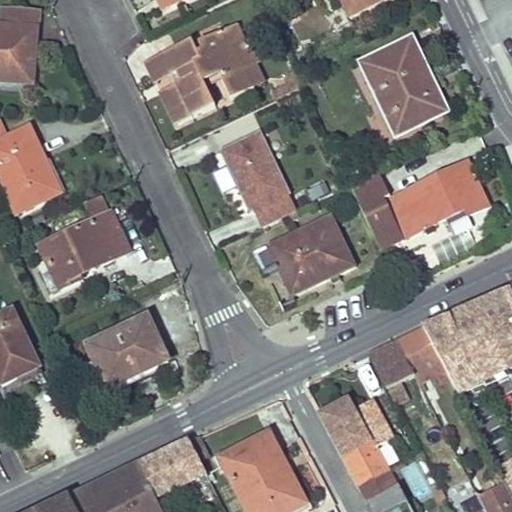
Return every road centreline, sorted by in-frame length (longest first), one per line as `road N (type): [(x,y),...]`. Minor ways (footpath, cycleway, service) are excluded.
road 1 (residential): [(76,0),(252,387)]
road 2 (residential): [(252,387),(0,507)]
road 3 (residential): [(511,263),(283,370)]
road 4 (residential): [(358,511),(283,370)]
road 5 (residential): [(440,0),(511,141)]
